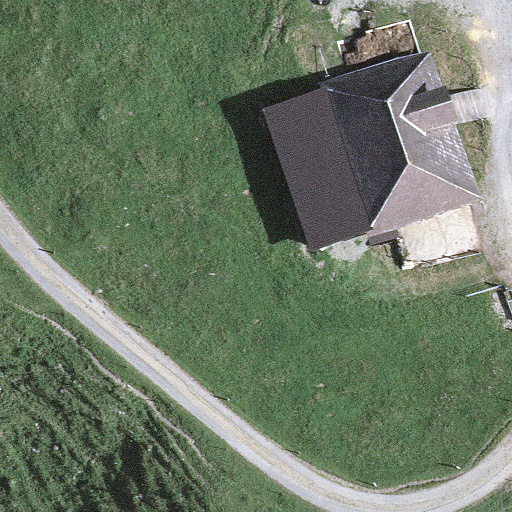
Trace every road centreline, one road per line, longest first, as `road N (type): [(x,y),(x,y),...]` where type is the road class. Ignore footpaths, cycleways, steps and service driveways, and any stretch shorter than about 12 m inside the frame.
road 1 (track): [(354,511),(279,467),(81,303),(0,219)]
road 2 (track): [(511,443),(496,468),(431,509),(396,511)]
road 3 (track): [(511,73),(501,71),(511,197)]
